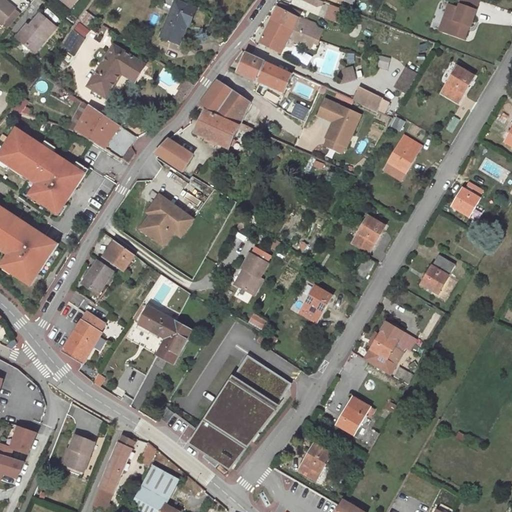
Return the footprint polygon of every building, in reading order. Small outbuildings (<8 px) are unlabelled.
[(0,0),(0,22),(7,29),(20,13),(3,0),(0,0)] [(189,27),(197,9),(176,1),(176,0),(166,0),(162,9),(171,13),(161,37),(180,45),(187,26),(189,27)] [(481,0),(479,0),(461,0),(459,7),(449,3),(439,31),(464,41),(469,27),(471,28),(481,0)] [(336,22),(342,8),(333,5),(327,18),(336,22)] [(278,7),(260,43),(281,54),(289,39),(300,44),(305,34),(303,34),(293,30),(300,15),(301,14),(289,7),(287,12),(278,7)] [(343,25),(349,10),(342,8),(336,22),(343,25)] [(96,20),(85,11),(79,20),(90,28),(96,20)] [(21,41),(35,53),(57,28),(40,14),(29,27),(31,29),(21,41)] [(303,34),(310,20),(300,15),(293,30),(303,34)] [(17,37),(21,41),(31,29),(29,27),(27,25),(17,37)] [(72,29),(61,46),(74,57),(84,40),(72,29)] [(305,34),(300,44),(312,48),(316,39),(305,34)] [(88,87),(106,98),(122,74),(123,74),(134,81),(144,65),(114,46),(88,87)] [(259,82),(266,63),(247,55),(238,73),(259,82)] [(292,75),(266,63),(259,82),(285,93),(291,79),(292,75)] [(338,71),(341,84),(356,80),(353,67),(346,69),(344,64),(339,65),(340,71),(338,71)] [(474,77),(457,67),(442,93),(459,103),(474,77)] [(321,86),(293,73),(292,75),(291,79),(319,92),(321,86)] [(183,93),(188,96),(195,86),(186,80),(179,89),(183,93)] [(218,82),(199,107),(241,125),(245,115),(241,113),(248,102),(218,82)] [(377,112),(383,99),(359,88),(353,101),(377,112)] [(182,103),(188,96),(183,93),(178,100),(182,103)] [(326,100),(319,115),(333,122),(326,138),(328,139),(345,146),(346,147),(361,116),(326,100)] [(76,131),(104,149),(119,127),(90,107),(76,131)] [(229,149),(239,129),(240,127),(205,111),(195,133),(229,149)] [(446,130),(452,133),(458,122),(453,119),(446,130)] [(253,130),(241,125),(240,127),(239,129),(251,135),(253,130)] [(11,136),(16,139),(21,132),(17,129),(11,136)] [(11,136),(0,153),(0,160),(9,166),(29,179),(30,177),(40,184),(39,186),(31,197),(55,213),(62,203),(65,205),(85,174),(74,167),(57,156),(42,145),(21,132),(16,139),(11,136)] [(405,136),(388,164),(405,174),(418,153),(417,153),(421,146),(405,136)] [(328,139),(325,146),(342,153),(345,146),(328,139)] [(193,156),(169,140),(156,154),(183,172),(193,156)] [(42,145),(57,156),(60,151),(45,141),(42,145)] [(9,166),(0,160),(0,166),(6,171),(9,166)] [(74,167),(85,174),(88,170),(77,162),(74,167)] [(29,179),(39,186),(40,184),(30,177),(29,179)] [(463,189),(453,207),(470,217),(480,199),(479,198),(483,191),(470,183),(465,190),(463,189)] [(186,215),(160,196),(148,213),(151,215),(141,229),(164,246),(174,232),(186,215)] [(62,203),(55,213),(58,215),(65,205),(62,203)] [(0,245),(5,249),(3,252),(11,258),(4,269),(31,286),(51,255),(46,252),(53,242),(0,207),(0,245)] [(193,220),(186,215),(174,232),(181,237),(193,220)] [(385,227),(369,217),(353,243),(370,253),(385,227)] [(278,251),(282,245),(275,240),(271,247),(278,251)] [(53,242),(46,252),(51,255),(58,245),(53,242)] [(117,242),(106,258),(124,270),(135,255),(117,242)] [(242,269),(244,270),(247,271),(238,287),(255,296),(263,280),(260,278),(268,264),(250,254),(242,269)] [(377,264),(365,257),(358,268),(364,272),(362,276),(365,279),(368,274),(370,275),(377,264)] [(422,284),(439,294),(455,266),(440,257),(434,268),(432,267),(422,284)] [(114,272),(98,261),(83,284),(98,295),(114,272)] [(247,271),(244,270),(235,285),(238,287),(247,271)] [(307,281),(316,287),(319,281),(310,276),(307,281)] [(332,296),(316,287),(300,313),(317,323),(332,296)] [(140,324),(167,339),(176,322),(149,308),(140,324)] [(83,365),(83,364),(94,346),(101,334),(99,332),(104,324),(88,313),(75,331),(61,352),(83,365)] [(251,322),(262,329),(266,322),(255,315),(251,322)] [(176,322),(167,339),(158,355),(173,364),(191,331),(176,322)] [(388,324),(403,333),(405,331),(390,322),(388,324)] [(395,348),(404,333),(403,333),(388,324),(388,323),(380,335),(373,347),(365,359),(390,375),(404,353),(395,348)] [(369,345),(373,347),(380,335),(377,333),(369,345)] [(417,341),(404,333),(395,348),(404,353),(407,349),(410,351),(417,341)] [(244,360),(194,437),(202,442),(204,440),(206,441),(210,444),(205,452),(201,458),(216,467),(219,462),(229,468),(233,462),(236,464),(276,403),(278,405),(292,384),(264,366),(261,371),(244,360)] [(353,398),(338,425),(354,435),(370,408),(353,398)] [(396,406),(390,402),(386,410),(392,413),(396,406)] [(167,424),(173,415),(168,411),(161,419),(167,424)] [(0,454),(10,458),(13,449),(28,454),(37,433),(19,426),(12,448),(0,444),(0,454)] [(376,432),(369,444),(372,446),(379,434),(376,432)] [(97,443),(74,434),(69,449),(72,450),(66,467),(85,474),(97,443)] [(117,481),(135,442),(122,436),(105,475),(105,476),(101,488),(112,493),(117,481)] [(202,442),(194,437),(190,443),(205,452),(210,444),(206,441),(204,440),(202,442)] [(157,451),(150,444),(141,462),(150,467),(157,451)] [(316,481),(332,454),(315,444),(303,464),(304,465),(300,472),(316,481)] [(66,467),(72,450),(69,449),(68,449),(61,465),(66,467)] [(10,458),(0,454),(0,480),(3,474),(18,479),(25,462),(10,458)] [(220,466),(217,469),(224,475),(227,471),(220,466)] [(179,481),(152,467),(132,506),(142,511),(179,511),(167,505),(179,481)] [(107,504),(112,493),(101,488),(93,506),(106,511),(107,511),(110,505),(107,504)] [(363,511),(343,500),(340,507),(336,511),(363,511)]
